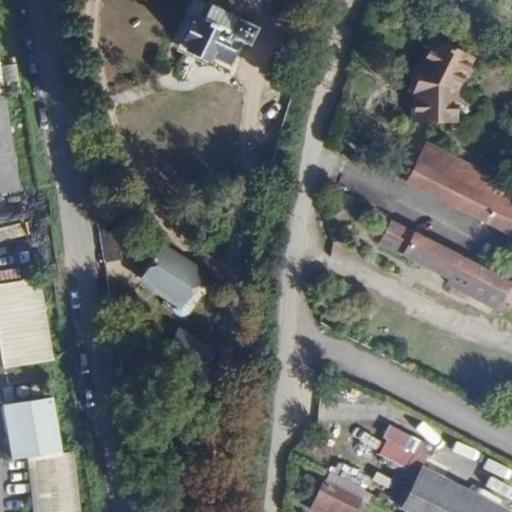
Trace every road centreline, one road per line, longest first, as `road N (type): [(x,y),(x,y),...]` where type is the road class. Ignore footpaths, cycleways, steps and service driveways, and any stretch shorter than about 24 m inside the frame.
road 1 (unclassified): [(266,511),(324,69),(351,0)]
road 2 (unclassified): [(116,511),(29,0)]
